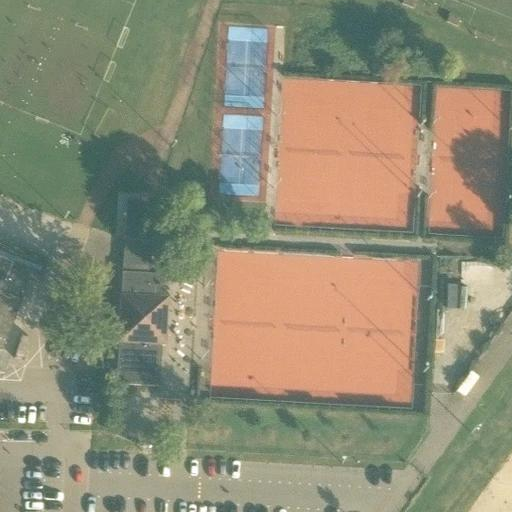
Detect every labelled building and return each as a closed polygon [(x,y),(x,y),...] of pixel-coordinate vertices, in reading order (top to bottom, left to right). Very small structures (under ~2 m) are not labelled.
[(250,135),(229,137),(229,150),(243,149),(243,160),(252,159),(250,135)] [(123,267),(122,273),(148,275),(149,267),(151,268),(152,242),(154,204),(126,202),(124,240),(123,266),(123,267)] [(0,240),(0,270),(5,273),(0,283),(0,351),(2,352),(22,301),(20,300),(28,282),(39,286),(49,260),(0,240)] [(161,276),(148,275),(122,273),(121,296),(118,344),(117,375),(116,385),(159,388),(161,346),(165,346),(168,299),(160,298),(161,276)] [(448,285),(447,307),(465,308),(466,286),(448,285)]
